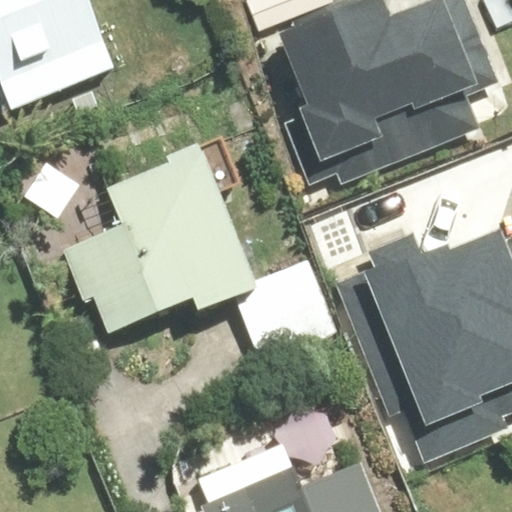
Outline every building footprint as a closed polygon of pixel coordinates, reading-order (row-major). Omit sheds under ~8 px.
[(93,0),(0,0),(0,89),(8,112),(120,70),(93,0)] [(386,0),(350,0),(276,29),(308,110),(299,114),(328,189),(482,130),(469,97),(499,86),(465,0),(439,0),(393,18),(386,0)] [(125,229),(64,254),(102,346),(256,283),(199,145),(106,183),(125,229)] [(386,267),(338,287),(412,470),(511,430),(511,267),(498,232),(422,262),(412,238),(379,251),(386,267)] [(299,468),(202,506),(204,511),(384,511),(366,465),(307,487),(299,468)]
